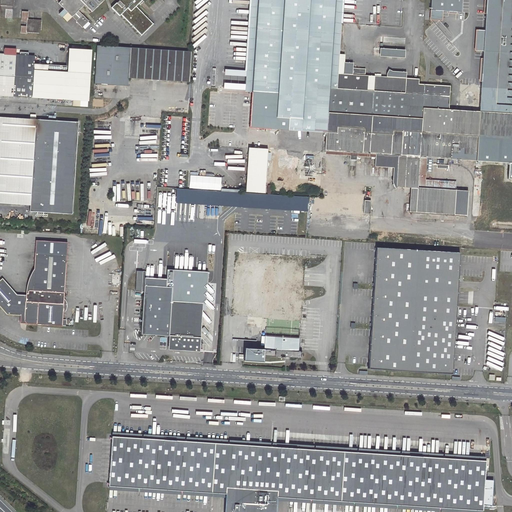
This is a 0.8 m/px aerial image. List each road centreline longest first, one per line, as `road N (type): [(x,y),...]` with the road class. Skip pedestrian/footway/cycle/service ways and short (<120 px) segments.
road 1 (unclassified): [(511,394),(115,369)]
road 2 (unknown): [(354,384),(358,253)]
